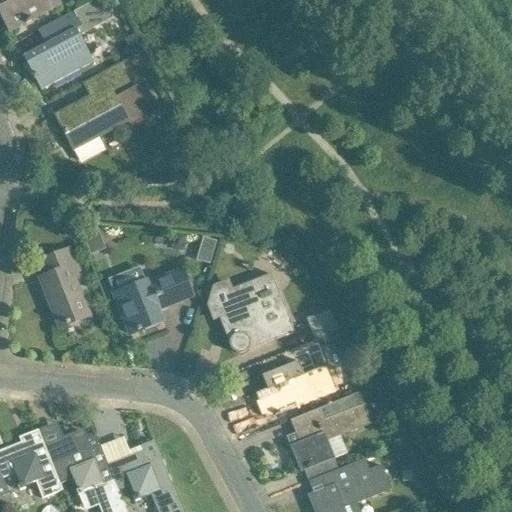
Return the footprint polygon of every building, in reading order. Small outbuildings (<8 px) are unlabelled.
[(25,25),(31,22),(30,21),(59,5),(56,0),(0,0),(0,15),(9,32),(24,24),(25,25)] [(40,90),(93,62),(78,36),(112,18),(102,0),(94,0),(55,22),(42,29),(49,42),(22,57),(25,62),(21,64),(31,75),(33,80),(35,80),(40,90)] [(118,65),(100,75),(83,84),(90,97),(54,116),(78,161),(103,148),(97,137),(141,113),(142,116),(156,109),(143,83),(118,96),(119,97),(115,99),(111,92),(127,83),(118,65)] [(209,262),(215,239),(202,236),(197,259),(209,262)] [(49,275),(39,279),(59,328),(88,316),(69,268),(76,265),(69,249),(43,260),(49,275)] [(191,296),(184,277),(181,271),(146,284),(145,282),(113,295),(129,334),(161,322),(155,306),(165,302),(167,306),(191,296)] [(248,348),(263,343),(261,337),(272,333),(275,341),(294,333),(270,274),(246,283),(228,291),(234,307),(218,313),(229,340),(229,342),(229,344),(229,345),(229,347),(230,349),(231,350),(232,352),(234,353),(235,353),(237,354),(239,354),(241,354),(242,353),(244,353),(246,352),(247,350),(248,348)] [(328,310),(306,319),(315,342),(340,332),(328,310)] [(274,416),(279,414),(278,412),(336,389),(327,366),(303,375),(298,361),(261,376),(267,389),(255,394),(265,417),(274,414),(274,416)] [(299,443),(289,446),(300,472),(304,471),(318,465),(333,459),(326,442),(338,437),(383,418),(376,400),(363,405),(358,393),(318,409),(308,413),(290,420),(299,443)] [(0,450),(0,474),(2,478),(15,473),(20,485),(18,486),(19,490),(23,488),(22,486),(34,481),(41,498),(62,489),(59,483),(43,445),(44,445),(38,430),(25,435),(27,440),(0,450)] [(44,445),(43,445),(59,483),(72,478),(77,490),(75,491),(76,495),(83,511),(96,507),(97,511),(126,511),(119,494),(117,488),(116,488),(107,465),(95,436),(87,439),(85,432),(84,433),(75,437),(73,433),(44,445)] [(107,465),(116,488),(117,488),(129,483),(134,495),(132,496),(134,499),(138,498),(137,496),(149,491),(157,511),(181,511),(153,441),(140,446),(143,451),(107,465)] [(404,447),(393,452),(398,463),(409,458),(404,447)] [(312,493),(309,495),(315,511),(359,511),(356,504),(390,490),(381,466),(368,471),(364,460),(347,466),(338,470),(328,474),(333,485),(312,493)] [(0,497),(8,494),(5,485),(2,478),(0,474),(0,497)]
